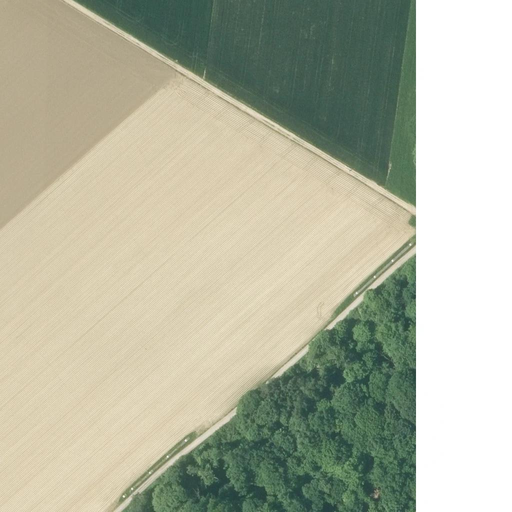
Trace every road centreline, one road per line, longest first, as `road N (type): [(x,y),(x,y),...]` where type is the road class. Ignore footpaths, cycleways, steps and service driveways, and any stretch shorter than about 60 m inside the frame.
road 1 (track): [(66,0),(433,226)]
road 2 (track): [(116,511),(433,226)]
road 3 (track): [(253,511),(350,425),(436,378)]
